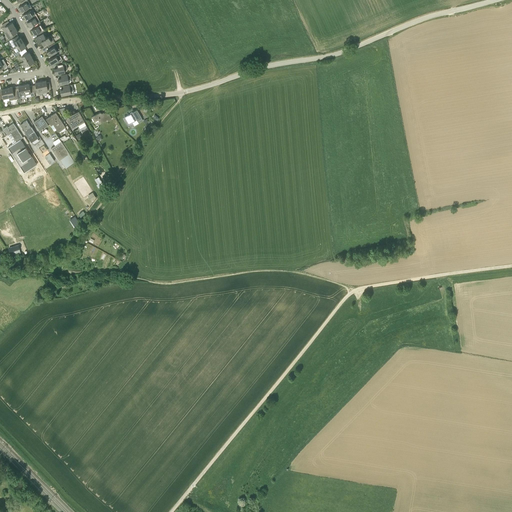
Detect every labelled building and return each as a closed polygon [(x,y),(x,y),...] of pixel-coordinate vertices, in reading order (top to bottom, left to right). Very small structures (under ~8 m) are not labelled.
[(21,12),(26,9),(29,7),(28,4),(30,3),(27,0),(24,0),(21,2),(23,4),(19,6),(21,12)] [(29,7),(26,9),(27,12),(23,14),(26,19),(30,17),(33,15),(35,14),(31,6),(29,7)] [(30,27),(34,24),(38,22),(40,21),(35,14),(33,15),(30,17),(31,19),(27,22),(30,27)] [(10,23),(8,21),(2,24),(4,27),(2,28),(5,33),(8,31),(15,27),(12,22),(10,23)] [(38,22),(34,24),(36,27),(32,29),(34,34),(39,32),(44,29),(40,21),(38,22)] [(8,31),(5,33),(9,40),(18,35),(16,32),(18,32),(15,27),(8,31)] [(47,34),(44,29),(39,32),(40,35),(36,37),(39,42),(41,41),(41,40),(46,38),(46,37),(45,35),(47,34)] [(18,35),(9,40),(13,47),(23,42),(21,37),(19,38),(18,35)] [(49,36),(46,37),(46,38),(41,40),(41,41),(44,45),(48,43),(49,46),(55,42),(52,38),(50,39),(49,36)] [(19,51),(20,53),(26,50),(25,47),(26,47),(23,42),(13,47),(16,52),(19,51)] [(50,56),(51,55),(57,51),(56,48),(58,47),(55,42),(49,46),(51,48),(47,51),(50,56)] [(24,61),(32,57),(29,52),(28,53),(26,50),(20,53),(24,61)] [(57,51),(51,55),(53,57),(49,60),(51,65),(57,61),(58,63),(62,61),(62,60),(60,56),(59,56),(59,55),(62,53),(61,50),(57,51)] [(31,65),(30,64),(35,62),(32,57),(24,61),(22,62),(24,66),(25,67),(25,68),(26,69),(30,67),(30,66),(31,65)] [(54,68),(55,74),(65,72),(65,69),(67,68),(66,63),(57,64),(58,68),(54,68)] [(61,78),(58,79),(59,84),(69,82),(68,79),(71,79),(70,73),(61,75),(61,78)] [(41,81),(43,94),(47,93),(48,92),(47,90),(51,89),(50,82),(47,82),(46,80),(41,81)] [(33,85),(34,92),(38,91),(38,93),(39,94),(43,94),(41,81),(40,81),(35,82),(36,85),(33,85)] [(24,84),(26,97),(35,95),(34,92),(33,85),(30,86),(29,83),(24,84)] [(26,97),(24,84),(23,84),(23,85),(18,86),(19,88),(16,88),(18,99),(18,102),(21,101),(21,98),(26,97)] [(61,95),(71,93),(71,90),(73,89),(72,84),(63,86),(64,89),(60,90),(61,95)] [(0,89),(0,97),(0,99),(3,98),(4,101),(9,100),(7,87),(6,87),(6,88),(0,89)] [(7,87),(9,100),(18,99),(16,88),(13,89),(12,87),(7,88),(7,87)] [(131,113),(124,117),(129,125),(135,121),(134,120),(136,119),(137,121),(138,121),(139,122),(143,120),(137,109),(133,112),(133,113),(131,114),(131,113)] [(79,111),(75,113),(76,114),(67,119),(70,124),(71,123),(74,128),(85,122),(79,111)] [(100,112),(91,117),(94,121),(99,119),(101,123),(107,120),(108,121),(112,119),(108,111),(102,114),(102,113),(101,113),(101,112),(100,112)] [(56,113),(52,115),(62,129),(65,127),(56,113)] [(52,115),(47,118),(46,119),(53,129),(56,128),(58,131),(62,129),(52,115)] [(34,121),(40,131),(48,125),(42,116),(34,121)] [(28,138),(31,142),(38,137),(36,134),(31,127),(31,128),(26,120),(20,124),(25,131),(24,132),(28,138)] [(10,139),(13,137),(16,141),(20,139),(23,137),(13,123),(9,126),(10,126),(8,127),(7,126),(3,128),(10,139)] [(65,135),(59,138),(61,141),(62,143),(71,138),(69,135),(66,137),(65,135)] [(37,164),(21,140),(8,147),(24,172),(37,164)] [(75,162),(62,143),(61,141),(51,148),(59,161),(61,160),(66,168),(75,162)] [(105,187),(103,184),(99,177),(94,180),(97,184),(101,190),(105,187)] [(94,192),(88,194),(91,200),(96,197),(94,192)] [(71,218),(75,225),(80,223),(76,216),(71,218)] [(19,245),(9,249),(10,252),(11,252),(12,255),(21,252),(19,245)]
